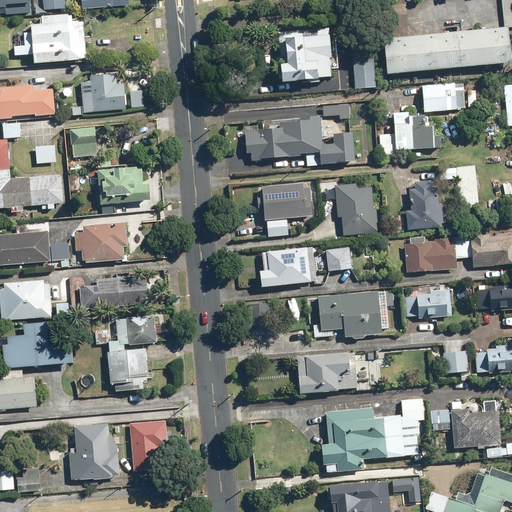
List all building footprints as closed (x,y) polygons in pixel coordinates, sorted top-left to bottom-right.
[(11,0),(12,10),(29,9),(28,0),(11,0)] [(65,0),(43,0),(44,10),(66,8),(65,0)] [(82,0),(83,10),(129,6),(128,0),(82,0)] [(511,0),(499,0),(502,27),(511,26),(511,0)] [(34,54),(35,64),(88,60),(85,21),(71,22),(70,14),(40,16),(41,24),(32,25),(32,32),(24,32),(25,46),(15,46),(15,55),(34,54)] [(330,27),(278,31),(282,83),(335,78),(330,27)] [(508,28),(385,39),(388,74),(511,63),(508,28)] [(373,56),(352,58),(354,89),(375,87),(373,56)] [(91,81),(81,81),(84,112),(127,108),(125,83),(118,84),(117,74),(91,76),(91,81)] [(462,83),(420,86),(422,110),(464,107),(462,83)] [(511,83),(502,85),(506,126),(511,125),(511,83)] [(0,118),(12,118),(11,116),(35,114),(35,116),(56,114),(54,88),(33,90),(33,85),(0,87),(0,118)] [(476,89),(468,89),(469,106),(477,105),(476,89)] [(144,91),(132,91),(133,107),(145,106),(144,91)] [(339,105),(323,106),(324,116),(339,114),(339,105)] [(409,112),(394,113),(396,149),(442,147),(441,135),(434,135),(434,126),(426,126),(425,114),(409,115),(409,112)] [(281,126),(246,129),(248,157),(307,153),(308,165),(357,161),(355,133),(335,134),(336,142),(325,143),(322,116),(301,118),(302,121),(281,123),(281,126)] [(20,122),(3,123),(4,138),(21,137),(20,122)] [(96,126),(70,128),(72,145),(73,144),(74,157),(99,155),(96,126)] [(8,139),(0,139),(0,207),(64,202),(62,173),(11,177),(8,139)] [(55,144),(35,146),(37,163),(57,162),(55,144)] [(142,165),(99,169),(101,204),(152,199),(150,183),(144,183),(142,165)] [(474,165),(440,169),(441,180),(456,179),(459,214),(479,212),(474,165)] [(305,180),(264,184),(269,236),(289,234),(288,218),(316,215),(313,186),(306,187),(305,180)] [(415,188),(409,188),(411,210),(406,210),(407,229),(441,227),(438,186),(432,186),(431,180),(415,181),(415,188)] [(358,182),(336,184),(339,216),(343,216),(345,235),(378,232),(374,186),(359,188),(358,182)] [(84,231),(74,232),(76,250),(82,250),(83,260),(86,260),(86,262),(126,259),(125,245),(129,245),(127,221),(83,225),(84,231)] [(49,230),(0,234),(0,264),(70,259),(69,242),(50,243),(49,230)] [(511,233),(469,236),(471,266),(511,262),(511,233)] [(456,238),(404,242),(406,271),(458,268),(456,238)] [(314,246),(263,251),(267,285),(318,280),(314,246)] [(351,246),(327,249),(330,270),(354,267),(351,246)] [(96,285),(80,286),(82,309),(149,303),(146,275),(96,279),(96,285)] [(5,288),(0,287),(0,304),(1,320),(53,316),(52,300),(61,300),(60,282),(45,283),(44,279),(4,282),(5,288)] [(503,287),(477,289),(478,309),(491,308),(491,311),(511,309),(511,282),(503,283),(503,287)] [(432,293),(405,295),(407,316),(418,315),(418,318),(452,316),(450,288),(431,289),(432,293)] [(380,289),(319,295),(322,324),(314,325),(315,337),(334,335),(333,329),(345,328),(346,337),(384,333),(380,289)] [(270,302),(251,303),(252,325),(271,324),(270,302)] [(110,351),(107,351),(110,383),(114,383),(114,391),(144,388),(143,382),(148,381),(147,375),(149,375),(146,347),(125,349),(124,344),(130,343),(130,344),(158,342),(155,314),(116,319),(118,340),(109,341),(110,351)] [(3,344),(5,367),(74,361),(72,341),(50,342),(48,320),(24,322),(25,334),(7,336),(8,344),(3,344)] [(496,350),(475,351),(477,373),(511,370),(511,343),(496,345),(496,350)] [(355,350),(299,354),(302,392),(358,388),(355,350)] [(466,351),(443,353),(445,373),(468,370),(466,351)] [(0,378),(0,409),(36,407),(34,376),(0,378)] [(423,398),(402,399),(403,421),(424,419),(423,398)] [(475,406),(450,408),(453,447),(501,443),(499,410),(476,412),(475,406)] [(373,407),(326,412),(329,443),(322,443),(324,465),(338,463),(338,471),(365,469),(364,458),(398,454),(395,416),(375,418),(373,407)] [(166,446),(165,420),(129,423),(132,470),(159,468),(158,447),(166,446)] [(75,452),(67,452),(70,479),(119,475),(116,436),(107,437),(106,423),(73,426),(75,452)] [(0,463),(0,489),(12,488),(11,463),(0,463)] [(15,469),(16,492),(39,490),(37,467),(15,469)] [(474,506),(430,492),(425,508),(435,511),(482,511),(483,511),(499,511),(504,499),(511,501),(511,482),(484,473),(474,506)] [(400,478),(382,480),(383,491),(401,490),(416,489),(415,478),(400,479),(400,478)] [(379,481),(331,485),(333,502),(338,501),(338,511),(384,511),(384,499),(381,500),(379,481)]
